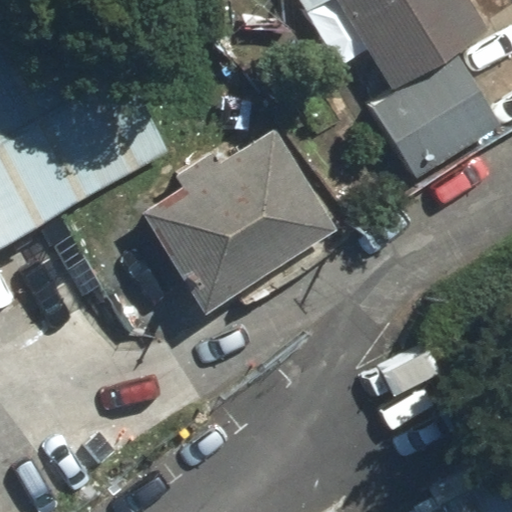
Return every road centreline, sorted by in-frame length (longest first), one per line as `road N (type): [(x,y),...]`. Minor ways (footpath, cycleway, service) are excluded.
road 1 (unknown): [(305,353),(219,358),(0,440)]
road 2 (unknown): [(305,353),(288,426),(242,489),(212,511)]
